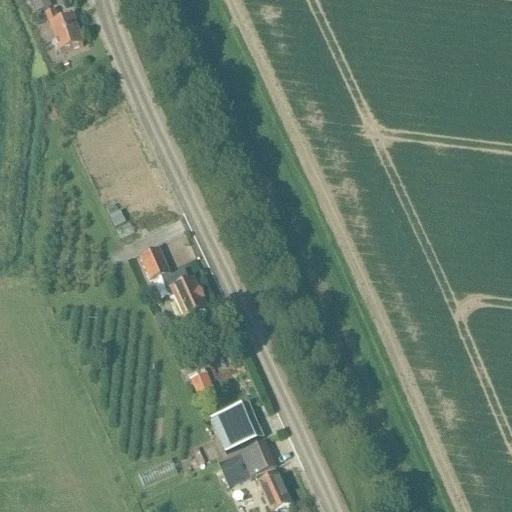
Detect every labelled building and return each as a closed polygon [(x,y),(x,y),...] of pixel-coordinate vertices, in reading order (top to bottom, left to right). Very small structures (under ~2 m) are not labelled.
[(31,0),(36,12),(51,7),(48,0),(31,0)] [(59,24),(54,11),(45,15),(60,56),(83,47),(73,19),(59,24)] [(155,255),(141,261),(146,272),(151,283),(161,278),(162,282),(170,300),(173,298),(185,324),(199,317),(207,314),(193,283),(189,284),(184,272),(172,278),(171,278),(170,274),(160,252),(155,255)] [(201,366),(183,374),(187,383),(190,381),(205,375),(201,366)] [(201,408),(218,402),(207,375),(205,375),(190,381),(201,408)] [(226,457),(263,440),(249,408),(212,425),(226,457)] [(266,446),(240,458),(241,459),(245,469),(250,480),(251,481),(255,479),(257,482),(258,484),(270,511),(278,511),(292,506),(278,475),(276,470),(277,470),(276,469),(266,446)]
